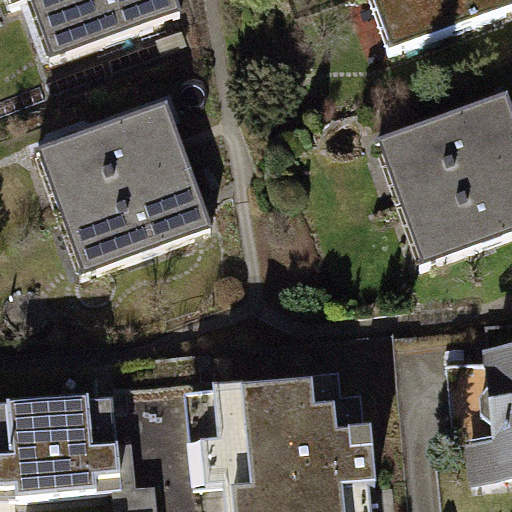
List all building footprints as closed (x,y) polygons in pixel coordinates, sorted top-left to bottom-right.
[(7,0),(11,10),(40,0),(7,0)] [(180,19),(172,0),(45,0),(67,60),(180,19)] [(511,0),(388,0),(407,51),(511,12),(511,0)] [(511,119),(506,104),(393,145),(415,206),(511,171),(511,119)] [(53,155),(75,216),(188,175),(166,114),(53,155)] [(511,171),(415,206),(437,268),(511,241),(511,171)] [(211,236),(188,175),(75,216),(97,277),(211,236)] [(511,365),(493,367),(494,387),(481,403),(483,421),(499,433),(500,442),(472,445),(476,485),(511,481),(511,365)] [(337,384),(215,396),(226,511),(370,511),(369,492),(375,490),(371,437),(365,439),(360,406),(340,407),(337,384)] [(113,406),(5,415),(9,456),(0,456),(0,506),(121,495),(113,406)]
